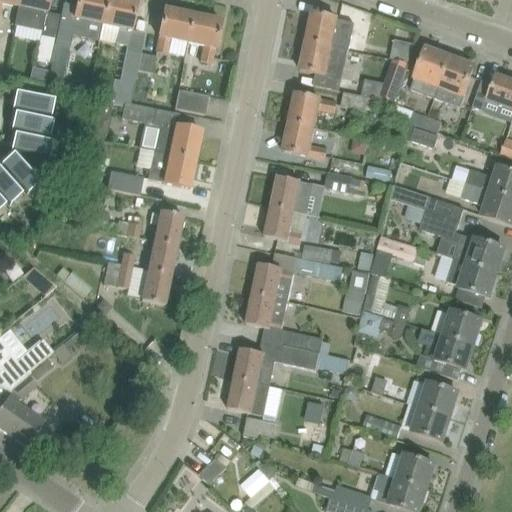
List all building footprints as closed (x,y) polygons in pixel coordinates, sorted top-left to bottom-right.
[(0,0),(0,9),(1,5),(17,8),(19,0),(0,0)] [(35,61),(51,64),(56,40),(55,40),(60,17),(47,14),(49,0),(19,0),(17,8),(18,8),(14,27),(41,33),(35,61)] [(60,17),(55,40),(56,40),(69,43),(71,36),(99,42),(102,26),(107,0),(77,0),(74,20),(60,17)] [(116,0),(107,0),(102,26),(119,30),(116,45),(127,48),(130,32),(131,32),(137,4),(116,0)] [(170,40),(187,44),(193,17),(164,10),(158,39),(159,39),(156,54),(166,56),(170,40)] [(313,16),(307,43),(332,48),(348,52),(352,34),(354,24),(350,24),(313,16)] [(193,17),(187,44),(204,48),(201,63),(211,65),(215,50),(221,23),(193,17)] [(56,40),(51,64),(66,67),(71,43),(56,40)] [(399,41),(397,61),(415,63),(417,43),(399,41)] [(307,43),(301,71),(321,76),(342,80),(344,71),(348,52),(332,48),(307,43)] [(411,91),(435,100),(450,59),(426,51),(411,91)] [(104,88),(101,100),(124,104),(130,105),(137,72),(140,56),(125,53),(119,84),(122,84),(119,99),(110,97),(112,89),(104,88)] [(140,56),(137,72),(152,76),(155,59),(140,56)] [(450,59),(438,92),(462,101),(474,68),(450,59)] [(483,80),(473,110),(511,123),(511,81),(498,76),(495,85),(483,80)] [(365,81),(362,97),(394,104),(397,87),(365,81)] [(178,92),(174,111),(204,117),(208,98),(178,92)] [(393,106),(394,104),(357,97),(344,94),(341,108),(370,114),(373,101),(393,106)] [(12,109),(12,111),(51,118),(51,117),(49,116),(51,102),(17,95),(15,110),(12,109)] [(296,96),(290,124),(315,129),(319,111),(335,115),(338,105),(296,96)] [(102,101),(99,117),(110,119),(113,103),(112,103),(102,101)] [(124,105),(121,120),(145,125),(152,126),(153,123),(155,111),(130,105),(124,104),(124,105)] [(410,124),(424,129),(428,119),(413,114),(410,124)] [(11,130),(11,131),(49,138),(50,137),(47,137),(50,122),(16,116),(13,130),(11,130)] [(428,119),(424,129),(438,134),(442,124),(428,119)] [(311,148),(315,129),(290,124),(283,153),(309,158),(325,162),(327,152),(311,148)] [(160,125),(153,152),(195,161),(201,133),(177,128),(175,128),(160,125)] [(439,137),(416,129),(411,143),(434,151),(439,137)] [(11,151),(10,152),(49,159),(49,158),(47,158),(50,143),(16,137),(13,151),(11,151)] [(506,140),(500,156),(511,160),(511,142),(507,140),(506,140)] [(149,171),(147,181),(163,185),(164,185),(189,190),(195,161),(153,152),(149,171)] [(2,165),(1,166),(26,196),(28,195),(26,193),(37,184),(14,157),(3,167),(2,165)] [(466,184),(511,199),(511,172),(498,168),(495,180),(470,172),(466,184)] [(368,169),(365,180),(388,185),(391,174),(368,169)] [(0,196),(9,207),(10,206),(8,204),(19,195),(0,172),(0,196)] [(140,196),(143,180),(110,173),(107,189),(140,196)] [(359,196),(362,182),(328,175),(325,189),(349,195),(349,194),(359,196)] [(271,208),(297,214),(307,217),(314,187),(278,179),(271,208)] [(151,201),(159,192),(148,183),(141,192),(151,201)] [(511,226),(511,199),(466,184),(461,200),(486,208),(483,217),(511,226)] [(386,192),(376,194),(378,203),(388,202),(386,192)] [(427,210),(460,221),(464,211),(430,200),(427,210)] [(292,234),(297,214),(271,208),(264,238),(300,247),(303,236),(292,234)] [(456,235),(460,221),(427,210),(426,210),(420,231),(443,239),(447,243),(458,246),(461,237),(456,235)] [(159,213),(153,243),(177,248),(184,218),(159,213)] [(118,223),(115,236),(138,240),(141,227),(118,223)] [(458,246),(454,260),(498,275),(505,250),(464,237),(462,236),(461,237),(458,246)] [(382,238),(377,253),(424,268),(429,253),(382,238)] [(153,243),(147,272),(171,277),(177,248),(153,243)] [(305,247),(303,258),(339,264),(341,254),(305,247)] [(122,254),(120,266),(132,269),(134,257),(122,254)] [(275,255),(272,269),(295,274),(340,285),(343,269),(298,259),(275,255)] [(489,299),(498,275),(454,260),(446,283),(460,287),(459,290),(489,299)] [(132,269),(120,266),(108,263),(103,286),(127,291),(132,269)] [(259,266),(253,296),(278,301),(288,304),(295,274),(272,269),(259,266)] [(55,277),(83,300),(92,290),(72,272),(70,275),(63,269),(55,277)] [(165,307),(171,277),(147,272),(141,302),(165,307)] [(363,311),(381,316),(391,281),(373,275),(363,311)] [(347,292),(343,313),(361,317),(366,295),(347,292)] [(253,296),(246,326),(282,333),(284,322),(274,320),(278,301),(253,296)] [(401,307),(397,319),(402,321),(401,324),(405,325),(410,310),(401,307)] [(452,313),(444,336),(474,346),(482,323),(452,313)] [(382,319),(378,331),(392,335),(396,323),(382,319)] [(421,357),(417,368),(458,382),(462,370),(466,372),(474,346),(444,336),(432,332),(424,358),(421,357)] [(287,333),(283,348),(319,356),(323,341),(287,333)] [(0,377),(0,388),(7,392),(29,373),(53,354),(42,342),(16,364),(0,377)] [(0,377),(16,364),(0,343),(0,377)] [(283,348),(280,364),(316,371),(346,378),(350,363),(319,356),(283,348)] [(360,348),(355,361),(370,366),(374,353),(360,348)] [(241,351),(234,381),(260,386),(264,368),(274,370),(276,359),(241,351)] [(11,394),(0,410),(0,430),(27,449),(39,433),(46,423),(18,404),(37,388),(28,377),(30,375),(29,373),(7,392),(11,394)] [(375,378),(371,391),(373,392),(383,396),(387,382),(378,379),(375,378)] [(234,381),(228,411),(264,418),(264,416),(266,408),(267,404),(279,406),(282,391),(260,386),(234,381)] [(428,385),(420,408),(451,418),(458,395),(428,385)] [(442,444),(451,418),(420,408),(411,434),(442,444)] [(367,417),(363,430),(397,441),(402,429),(367,417)] [(245,434),(244,438),(258,440),(259,437),(273,440),(276,425),(247,419),(245,434)] [(257,443),(251,455),(260,459),(266,447),(257,443)] [(315,446),(313,455),(326,458),(329,449),(315,446)] [(344,450),(341,461),(349,464),(348,465),(354,467),(359,469),(364,454),(354,450),(353,453),(344,450)] [(405,457),(397,481),(428,490),(435,467),(405,457)] [(200,475),(210,486),(227,468),(216,460),(200,475)] [(265,465),(259,469),(269,482),(278,471),(265,465)] [(411,511),(420,511),(428,490),(397,481),(379,475),(374,490),(380,492),(377,501),(411,511)] [(269,482),(251,498),(257,505),(275,489),(269,482)] [(317,495),(330,500),(330,499),(369,511),(373,499),(337,488),(336,492),(320,487),(317,495)] [(369,511),(330,499),(330,500),(327,511),(369,511)]
